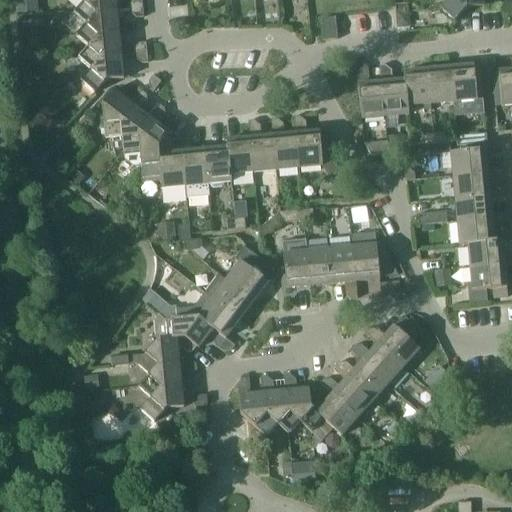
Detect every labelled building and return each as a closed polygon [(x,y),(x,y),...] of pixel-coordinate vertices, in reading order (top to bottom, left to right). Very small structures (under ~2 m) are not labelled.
[(17,0),(19,16),(39,14),(38,0),(17,0)] [(89,0),(86,4),(84,3),(75,14),(87,26),(88,26),(100,13),(118,12),(116,0),(89,0)] [(134,0),(130,5),(130,9),(143,8),(142,0),(134,0)] [(484,8),(482,0),(451,0),(452,0),(451,0),(449,0),(440,10),(454,23),(466,10),(484,8)] [(143,8),(130,9),(130,13),(137,19),(144,18),(143,8)] [(101,36),(120,34),(118,12),(100,13),(88,26),(87,26),(77,37),(89,48),(90,49),(101,36)] [(338,41),(337,19),(322,20),(323,42),(338,41)] [(79,60),(91,71),(92,72),(104,59),(122,56),(120,34),(101,36),(90,49),(89,48),(79,60)] [(139,44),(134,51),(134,55),(147,54),(146,44),(139,44)] [(147,54),(134,55),(135,59),(141,64),(142,64),(148,63),(147,54)] [(124,81),(122,56),(104,59),(92,72),(91,71),(81,83),(95,96),(107,83),(124,81)] [(392,72),(390,70),(385,67),(380,67),(381,79),(393,78),(392,72)] [(474,67),(450,69),(454,104),(478,102),(474,67)] [(369,80),(369,68),(362,69),(357,75),(358,81),(369,80)] [(450,69),(427,72),(431,106),(454,104),(450,69)] [(431,111),(431,106),(427,72),(405,74),(408,117),(410,116),(409,108),(424,107),(424,112),(431,111)] [(502,109),(511,107),(511,72),(499,74),(502,109)] [(386,119),(408,117),(405,74),(404,74),(405,82),(382,84),(386,119)] [(30,76),(23,77),(24,87),(36,86),(35,76),(30,76)] [(150,91),(154,94),(161,83),(153,77),(149,83),(150,91)] [(362,121),(386,119),(382,84),(358,86),(362,121)] [(113,92),(102,106),(105,140),(122,138),(123,138),(121,120),(132,106),(113,92)] [(135,101),(144,108),(148,104),(147,96),(142,92),(135,101)] [(132,106),(121,120),(123,138),(122,138),(123,154),(124,159),(133,166),(137,165),(141,165),(140,152),(141,152),(139,134),(150,119),(141,113),(144,108),(135,101),(132,106)] [(165,109),(160,106),(153,115),(163,122),(166,117),(165,109)] [(159,126),(163,122),(153,115),(150,119),(139,134),(141,152),(140,152),(141,165),(141,167),(159,166),(159,155),(159,150),(170,149),(174,144),(173,140),(167,136),(169,134),(159,126)] [(300,117),(294,118),(295,129),(306,128),(306,123),(300,117)] [(283,125),(277,120),(271,120),(272,131),(284,130),(283,125)] [(260,127),(254,122),(248,122),(249,134),(261,133),(260,127)] [(307,134),(306,128),(295,129),(296,135),(299,170),(322,167),(319,133),(307,134)] [(296,135),(272,137),(276,172),(299,170),(296,135)] [(488,145),(487,136),(471,137),(472,146),(488,145)] [(249,139),(252,174),(276,172),(272,137),(249,139)] [(226,141),(227,149),(231,176),(252,174),(249,139),(226,141)] [(450,145),(434,147),(435,156),(451,154),(450,145)] [(420,158),(435,156),(434,147),(419,148),(420,158)] [(227,149),(205,151),(208,186),(232,184),(231,176),(227,149)] [(210,200),(208,186),(205,151),(182,153),(185,188),(186,202),(210,200)] [(486,151),(451,154),(453,178),(488,175),(488,171),(486,151)] [(183,188),(185,188),(182,153),(159,155),(159,166),(161,190),(164,190),(161,196),(164,199),(183,197),(185,194),(183,188)] [(404,170),(406,184),(416,182),(415,176),(409,170),(404,170)] [(504,170),(488,171),(488,175),(453,178),(455,201),(490,198),(490,193),(489,178),(504,177),(504,170)] [(506,192),(490,193),(490,198),(455,201),(457,224),(493,220),(492,216),(491,201),(506,200),(506,192)] [(302,211),(304,222),(314,221),(313,210),(302,211)] [(304,222),(302,211),(293,212),(294,223),(304,222)] [(419,215),(420,226),(448,223),(447,212),(419,215)] [(459,247),(469,246),(495,243),(493,224),(509,222),(508,215),(492,216),(493,220),(457,224),(459,247)] [(236,231),(246,230),(245,219),(235,220),(236,231)] [(236,231),(235,220),(225,221),(226,232),(236,231)] [(157,225),(159,241),(175,239),(173,223),(157,225)] [(189,226),(178,227),(179,237),(190,236),(189,226)] [(351,236),(352,249),(356,283),(380,281),(375,234),(351,236)] [(202,242),(191,243),(192,253),(199,252),(202,247),(202,242)] [(192,253),(191,243),(180,244),(181,254),(192,253)] [(495,244),(495,243),(469,246),(470,269),(505,266),(506,269),(511,268),(511,261),(505,262),(503,243),(495,244)] [(254,304),(269,284),(276,284),(275,270),(246,249),(237,261),(240,264),(226,283),(254,304)] [(352,249),(330,251),(333,285),(356,283),(352,249)] [(333,285),(330,251),(306,253),(310,288),(333,285)] [(287,290),(310,288),(306,253),(283,255),(287,290)] [(508,299),(506,269),(505,266),(470,269),(473,293),(494,291),(495,300),(508,299)] [(436,287),(450,286),(449,270),(434,271),(436,287)] [(226,283),(213,301),(241,322),(254,304),(226,283)] [(399,283),(390,284),(380,285),(380,292),(387,297),(400,296),(399,283)] [(352,301),(358,300),(357,289),(345,290),(345,295),(352,301)] [(218,334),(227,341),(241,322),(213,301),(199,319),(213,330),(214,331),(218,334)] [(166,322),(177,321),(176,309),(176,308),(171,309),(166,305),(157,314),(159,316),(166,322)] [(200,350),(214,331),(213,330),(199,319),(166,323),(160,317),(155,322),(157,341),(177,340),(178,340),(183,340),(186,340),(197,348),(200,350)] [(420,352),(412,344),(421,334),(404,318),(378,346),(404,370),(420,352)] [(370,330),(366,335),(374,343),(382,334),(377,330),(370,330)] [(216,347),(220,350),(227,341),(218,334),(215,339),(216,347)] [(157,343),(145,357),(127,359),(128,368),(136,367),(137,366),(149,377),(150,378),(162,364),(180,363),(178,340),(177,340),(157,341),(157,343)] [(186,340),(183,340),(184,351),(189,355),(193,354),(197,348),(186,340)] [(227,341),(220,350),(224,354),(232,353),(236,348),(227,341)] [(378,346),(363,363),(389,386),(404,370),(378,346)] [(355,347),(351,352),(359,360),(367,351),(362,347),(355,347)] [(186,362),(187,374),(198,372),(197,366),(191,361),(186,362)] [(181,374),(187,374),(186,362),(180,363),(162,364),(150,378),(149,377),(139,389),(151,400),(153,400),(164,387),(182,385),(181,374)] [(373,403),(389,386),(363,363),(348,380),(373,403)] [(340,364),(335,369),(344,376),(351,368),(347,364),(340,364)] [(285,376),(286,388),(297,387),(296,381),(290,376),(285,376)] [(268,378),(262,379),(263,390),(274,389),(274,383),(268,378)] [(239,392),(251,391),(250,380),(244,381),(239,387),(239,392)] [(373,403),(348,380),(340,388),(336,385),(328,393),(333,397),(358,420),(373,403)] [(320,386),(328,393),(336,385),(332,381),(324,381),(320,386)] [(185,409),(182,385),(164,387),(153,400),(151,400),(141,411),(155,424),(167,411),(185,409)] [(311,409),(310,394),(310,391),(297,392),(297,387),(286,388),(286,393),(288,412),(301,424),(312,435),(321,443),(333,429),(317,415),(317,414),(313,410),(311,409)] [(265,414),(264,396),(251,397),(251,391),(239,392),(242,417),(267,439),(278,426),(265,414)] [(288,412),(286,393),(264,396),(265,414),(278,426),(289,437),(301,424),(288,412)] [(317,393),(310,394),(311,409),(313,410),(321,401),(321,396),(317,393)] [(208,407),(208,397),(200,398),(195,404),(195,408),(208,407)] [(358,420),(333,397),(317,414),(317,415),(333,429),(342,438),(358,420)] [(75,421),(76,434),(78,443),(93,441),(92,420),(75,421)] [(315,480),(314,474),(314,464),(291,466),(292,476),(293,482),(315,480)]
